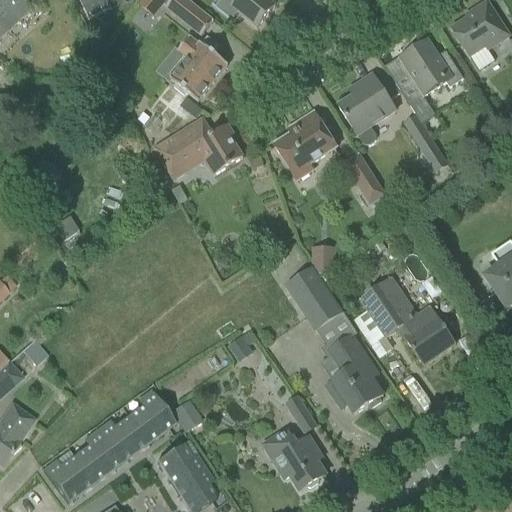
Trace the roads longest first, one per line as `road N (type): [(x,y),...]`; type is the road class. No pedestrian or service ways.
road 1 (tertiary): [(366,511),(511,414)]
road 2 (residential): [(348,49),(314,17),(270,83),(276,96)]
